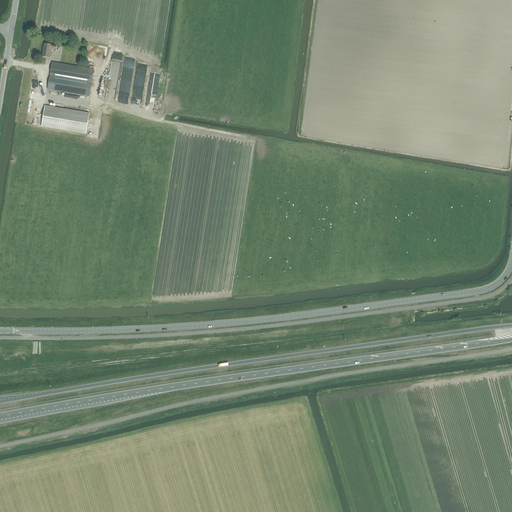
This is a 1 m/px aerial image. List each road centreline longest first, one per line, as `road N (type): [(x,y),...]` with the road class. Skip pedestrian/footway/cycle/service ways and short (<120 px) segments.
road 1 (tertiary): [(511,262),(499,281),(475,292),(204,325),(0,330)]
road 2 (trunk): [(0,415),(500,341)]
road 3 (trunk): [(498,327),(0,399)]
